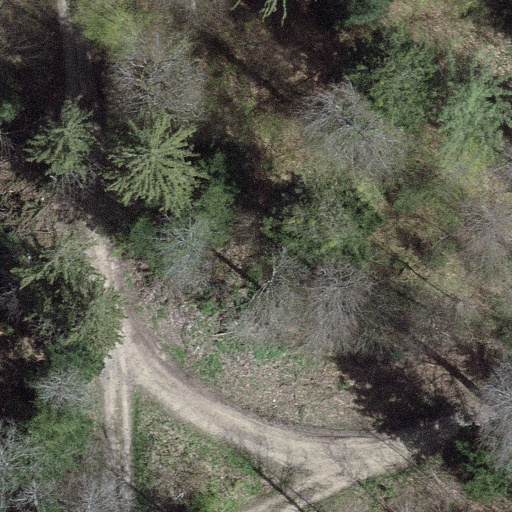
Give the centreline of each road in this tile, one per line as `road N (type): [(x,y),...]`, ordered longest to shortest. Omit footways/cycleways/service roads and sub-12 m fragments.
road 1 (track): [(112,511),(100,302),(49,201),(39,0)]
road 2 (track): [(100,302),(202,409),(272,442),(394,452)]
road 3 (track): [(511,397),(259,511)]
